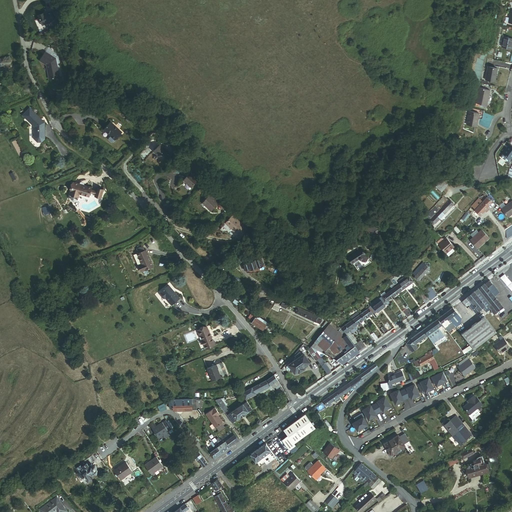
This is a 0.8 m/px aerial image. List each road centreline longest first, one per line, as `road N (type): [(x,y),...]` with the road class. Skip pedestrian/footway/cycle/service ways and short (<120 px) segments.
road 1 (unclassified): [(14,0),(27,67),(58,132),(206,279)]
road 2 (residential): [(511,363),(349,447)]
road 3 (secondary): [(158,511),(299,407)]
road 4 (unclassified): [(206,279),(303,296),(327,289),(340,256)]
road 5 (unclassified): [(206,279),(299,407)]
road 6 (secondary): [(395,337),(511,250)]
road 7 (residential): [(395,337),(393,355),(343,409),(339,423),(349,447)]
